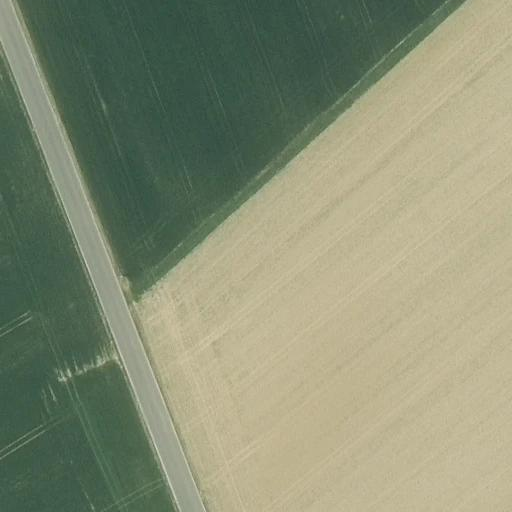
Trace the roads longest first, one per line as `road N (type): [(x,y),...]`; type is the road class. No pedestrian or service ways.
road 1 (unclassified): [(192,511),(0,5)]
road 2 (track): [(458,0),(116,312)]
